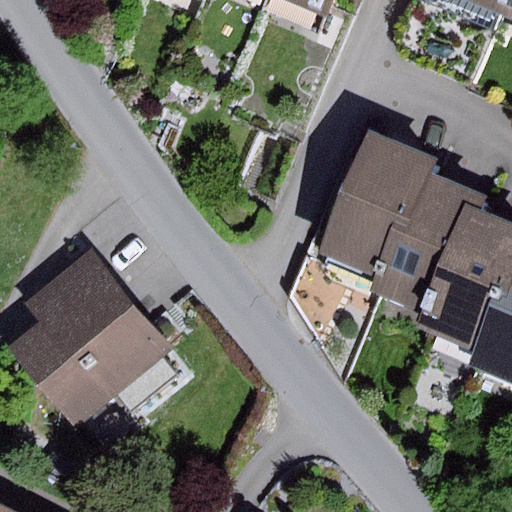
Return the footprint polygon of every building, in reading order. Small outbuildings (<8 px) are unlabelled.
[(333,0),(287,0),(328,15),(333,0)] [(491,11),(462,0),(410,0),(395,38),(403,60),(462,84),(491,11)] [(462,0),(491,11),(495,0),(462,0)] [(511,19),(511,0),(495,0),(491,11),(511,19)] [(232,119),(277,137),(309,58),(195,12),(175,61),(244,89),(232,119)] [(380,278),(421,172),(428,155),(368,132),(320,255),(380,278)] [(430,315),(471,210),(477,193),(421,172),(380,278),(375,293),(430,315)] [(480,353),(511,270),(511,225),(471,210),(430,315),(424,332),(480,353)] [(41,324),(10,349),(76,431),(116,399),(130,415),(177,377),(163,360),(175,350),(94,250),(26,305),(41,324)] [(511,270),(480,353),(473,366),(511,381),(511,270)] [(73,466),(54,451),(38,471),(56,486),(73,466)]
